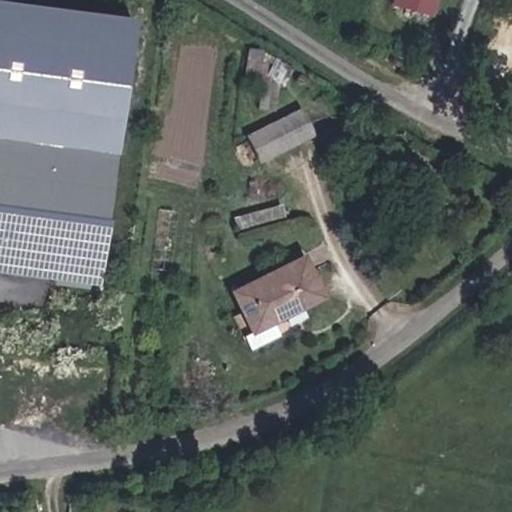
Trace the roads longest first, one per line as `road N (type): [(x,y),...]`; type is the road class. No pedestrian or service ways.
road 1 (unclassified): [(0,475),(188,454),(356,377),(511,249)]
road 2 (unclassified): [(242,0),(405,105),(511,145)]
